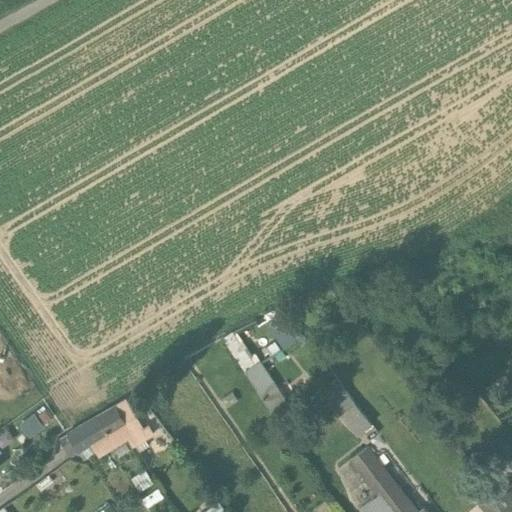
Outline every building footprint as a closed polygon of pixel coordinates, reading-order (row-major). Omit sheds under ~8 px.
[(256,353),(240,364),(265,401),(281,390),(256,353)] [(320,382),(352,434),(366,426),(334,374),(320,382)] [(27,435),(54,415),(44,400),(16,420),(27,435)] [(112,439),(98,416),(88,422),(99,439),(98,440),(106,451),(129,439),(125,433),(112,439)] [(88,422),(68,434),(75,446),(79,451),(98,440),(99,439),(88,422)] [(75,446),(68,434),(61,439),(68,450),(75,446)] [(425,511),(424,510),(422,511),(416,511),(368,448),(353,460),(380,496),(364,509),(365,511),(425,511)] [(511,511),(511,494),(497,507),(501,511),(511,511)] [(500,511),(491,501),(480,508),(482,511),(500,511)]
